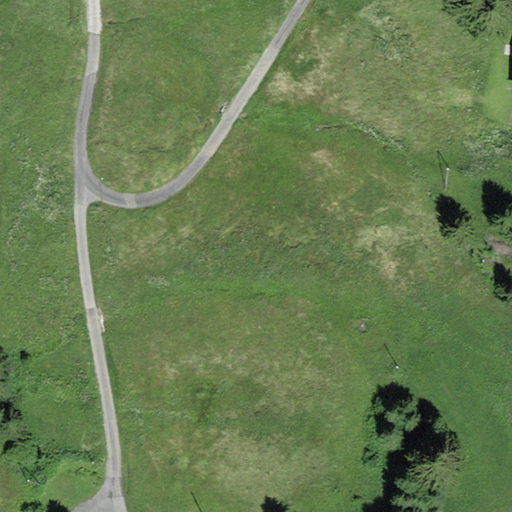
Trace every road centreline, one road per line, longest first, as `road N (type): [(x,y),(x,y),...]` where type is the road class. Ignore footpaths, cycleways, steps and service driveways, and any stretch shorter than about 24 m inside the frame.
road 1 (unclassified): [(87,178),(109,196),(135,202),(180,183),(303,0)]
road 2 (unclassified): [(87,178),(82,245),(115,499)]
road 3 (unclassified): [(94,0),(80,131),(87,178)]
